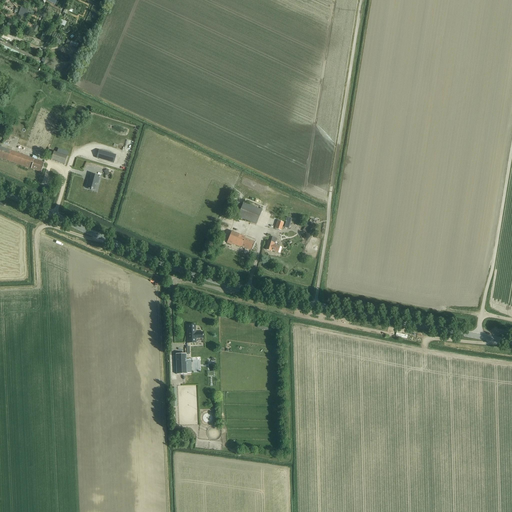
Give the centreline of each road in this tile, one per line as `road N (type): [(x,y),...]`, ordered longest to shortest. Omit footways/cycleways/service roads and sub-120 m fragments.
road 1 (tertiary): [(511,342),(247,290),(148,257),(0,190)]
road 2 (track): [(314,305),(361,0)]
road 3 (track): [(477,336),(511,145)]
